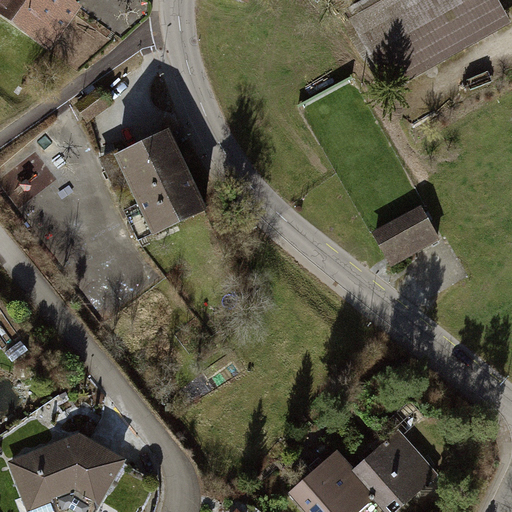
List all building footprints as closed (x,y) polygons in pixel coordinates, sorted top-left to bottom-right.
[(0,0),(0,11),(49,46),(76,9),(68,3),(70,0),(0,0)] [(93,0),(92,3),(111,15),(119,0),(93,0)] [(460,0),(387,0),(358,14),(398,98),(511,43),(511,27),(499,0),(468,0),(462,3),(460,0)] [(173,134),(123,155),(155,228),(205,207),(173,134)] [(437,235),(422,207),(378,231),(392,258),(437,235)] [(340,457),(295,496),(309,511),(360,511),(378,496),(391,511),(393,511),(438,473),(400,431),(353,471),(340,457)] [(79,437),(12,464),(31,511),(93,511),(122,461),(79,437)]
